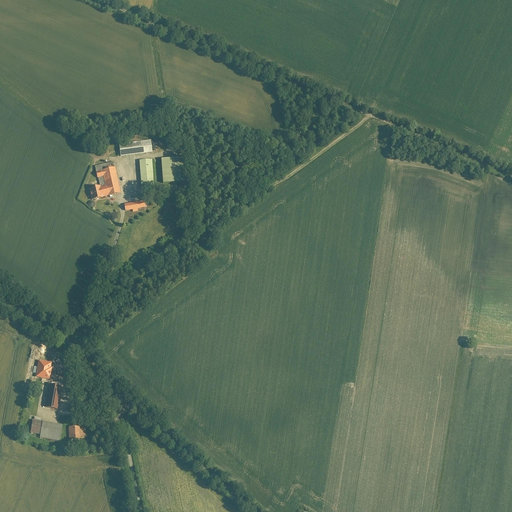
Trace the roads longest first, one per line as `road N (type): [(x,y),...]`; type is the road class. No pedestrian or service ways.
road 1 (track): [(511,178),(90,0)]
road 2 (track): [(366,117),(83,336)]
road 3 (unclassified): [(254,511),(114,389)]
road 4 (unclassified): [(114,389),(75,344),(0,297)]
road 5 (unclassified): [(114,389),(140,511)]
